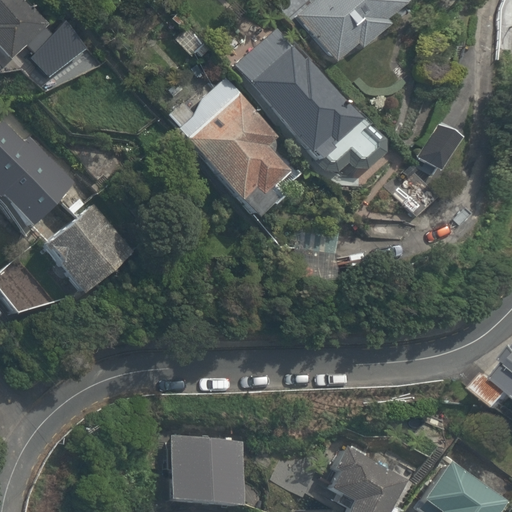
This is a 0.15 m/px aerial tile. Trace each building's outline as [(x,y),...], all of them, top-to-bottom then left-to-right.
[(47,22),(26,0),(0,0),(0,47),(10,58),(47,22)] [(395,0),(303,0),(290,12),(332,62),(380,22),(376,16),(395,0)] [(78,29),(58,49),(89,79),(109,59),(78,29)] [(294,45),(250,85),(324,173),(337,173),(347,164),(353,168),(364,168),(384,153),(384,142),(294,45)] [(278,140),(226,83),(172,123),(252,221),(273,202),(266,192),(292,170),(272,147),(278,140)] [(2,117),(0,118),(0,200),(3,198),(28,223),(68,185),(2,117)] [(454,136),(431,125),(413,161),(436,172),(454,136)] [(95,207),(44,246),(80,293),(131,255),(95,207)] [(14,253),(0,264),(0,298),(23,327),(54,301),(14,253)] [(511,357),(498,377),(511,387),(511,357)] [(241,436),(150,427),(145,475),(163,477),(161,497),(235,504),(241,436)] [(376,511),(396,477),(338,446),(317,486),(344,500),(337,511),(376,511)] [(491,511),(502,497),(442,458),(414,497),(428,508),(425,511),(491,511)]
